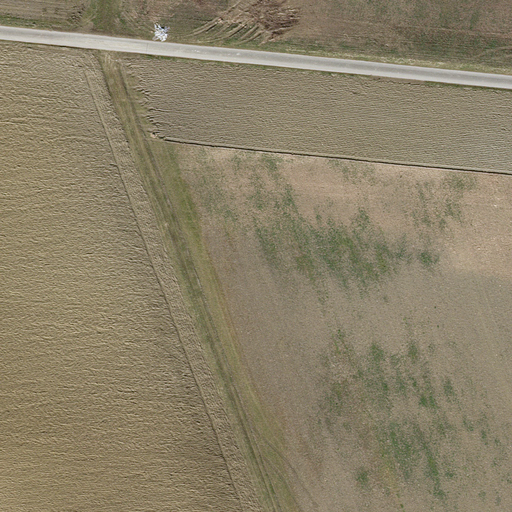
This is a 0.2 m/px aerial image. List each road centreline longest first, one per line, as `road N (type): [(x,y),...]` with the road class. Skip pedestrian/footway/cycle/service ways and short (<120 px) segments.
road 1 (track): [(109,0),(100,41),(272,511)]
road 2 (residential): [(511,82),(0,31)]
